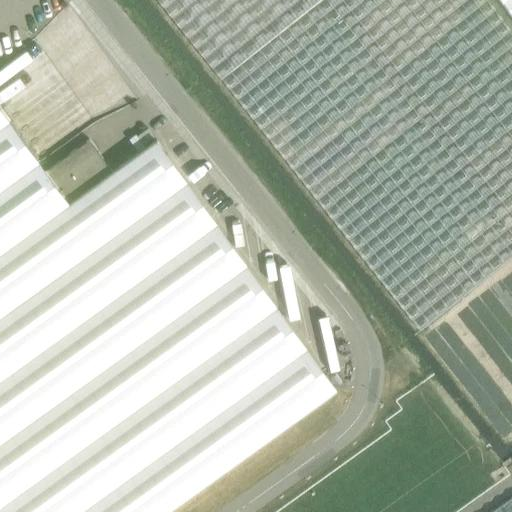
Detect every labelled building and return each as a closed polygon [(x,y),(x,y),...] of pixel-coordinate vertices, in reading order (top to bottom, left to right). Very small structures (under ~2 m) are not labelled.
[(156,0),(159,4),(217,81),(219,79),(327,216),(419,332),(511,257),(511,35),(485,0),(156,0)] [(511,0),(501,0),(511,15),(511,0)] [(0,109),(0,511),(167,511),(336,391),(320,369),(159,146),(155,140),(111,172),(88,139),(44,171),(0,109)] [(147,129),(137,136),(143,144),(153,137),(147,129)] [(511,511),(511,499),(493,511),(511,511)]
